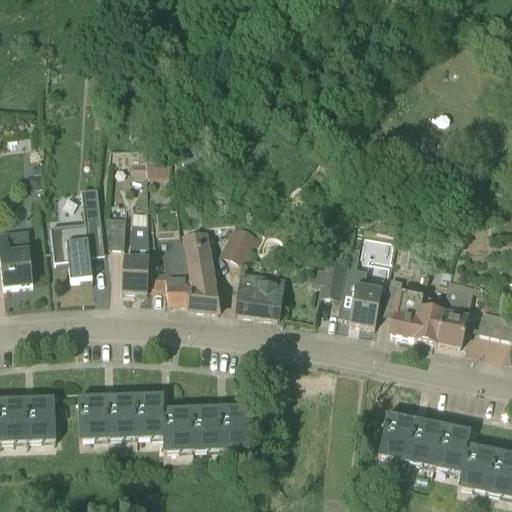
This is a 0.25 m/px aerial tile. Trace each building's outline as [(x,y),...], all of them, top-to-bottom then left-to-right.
[(114,72),(89,71),(87,98),(102,99),(103,86),(112,87),(113,87),(114,73),(114,72)] [(435,144),(421,140),(415,160),(429,164),(435,144)] [(146,163),(146,166),(169,164),(169,162),(167,148),(144,151),(146,163)] [(169,164),(146,166),(147,181),(148,184),(170,182),(169,164)] [(147,181),(146,166),(132,167),(133,182),(147,181)] [(41,178),(41,167),(33,167),(33,178),(41,178)] [(42,179),(29,180),(30,193),(42,193),(42,179)] [(70,287),(92,284),(90,263),(89,253),(103,252),(97,194),(81,196),(85,229),(50,233),(54,269),(68,267),(70,287)] [(124,255),(126,223),(105,222),(109,254),(124,255)] [(151,279),(150,264),(149,264),(148,230),(132,229),(131,263),(123,263),(122,298),(147,299),(148,279),(151,279)] [(244,269),(257,241),(234,230),(221,258),(244,269)] [(511,234),(511,235),(511,244),(502,245),(501,255),(511,256),(511,234)] [(0,269),(1,275),(3,294),(32,291),(29,254),(27,235),(8,237),(0,237),(0,269)] [(183,246),(188,311),(188,316),(218,319),(205,240),(184,243),(185,246),(183,246)] [(151,279),(152,297),(166,297),(167,311),(188,311),(183,246),(181,246),(181,243),(172,244),(173,248),(173,252),(164,259),(165,278),(151,279)] [(351,251),(348,273),(356,275),(360,253),(351,251)] [(337,305),(343,269),(327,266),(325,277),(321,302),(337,305)] [(375,334),(382,294),(364,291),(367,276),(347,273),(340,313),(351,315),(349,329),(375,334)] [(277,326),(280,307),(282,287),(242,282),(237,321),(277,326)] [(413,345),(422,301),(397,296),(400,285),(394,284),(390,300),(396,301),(389,340),(413,345)] [(450,285),(446,305),(436,349),(436,350),(437,349),(460,353),(463,340),(467,322),(467,323),(474,290),(450,285)] [(436,349),(446,305),(422,301),(413,345),(436,349)] [(511,345),(511,323),(505,322),(505,319),(482,314),(477,338),(511,345)] [(165,443),(164,413),(163,399),(135,400),(136,444),(163,443),(165,443)] [(108,445),(136,444),(135,400),(106,401),(108,445)] [(79,446),(108,445),(106,401),(78,402),(79,446)] [(26,403),(27,447),(56,446),(54,402),(26,403)] [(0,448),(27,447),(26,403),(0,404),(0,448)] [(220,412),(221,456),(249,455),(248,411),(220,412)] [(163,457),(193,457),(192,412),(164,413),(165,443),(163,443),(163,457)] [(193,457),(221,456),(220,412),(192,412),(193,457)] [(406,467),(415,424),(387,418),(378,461),(406,467)] [(433,473),(442,430),(415,424),(406,467),(433,473)] [(461,479),(467,450),(470,436),(442,430),(433,473),(460,478),(461,479)] [(486,498),(495,455),(467,450),(461,479),(460,478),(457,492),(486,498)] [(511,503),(511,458),(495,455),(486,498),(511,503)]
